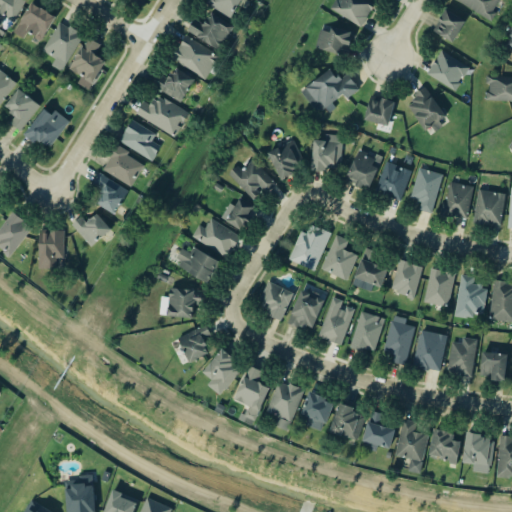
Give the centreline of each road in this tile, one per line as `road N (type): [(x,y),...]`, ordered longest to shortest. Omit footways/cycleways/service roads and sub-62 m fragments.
road 1 (residential): [(239,312),(249,277),(308,196),(331,197),(446,240),(511,251)]
road 2 (residential): [(239,312),(253,331),(335,367),(409,390),(511,406)]
road 3 (residential): [(49,195),(166,0)]
